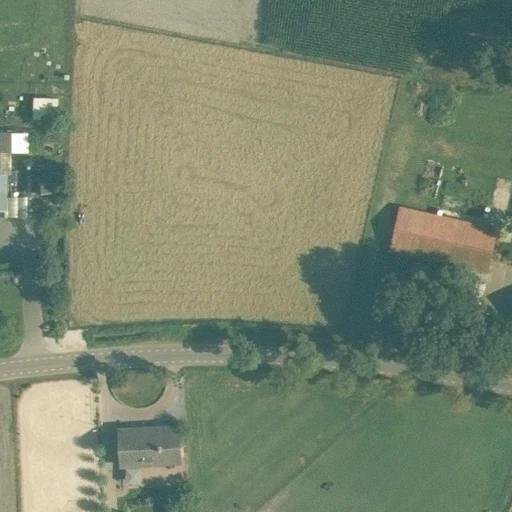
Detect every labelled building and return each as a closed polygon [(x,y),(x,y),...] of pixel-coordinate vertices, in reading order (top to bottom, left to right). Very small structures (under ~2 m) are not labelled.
[(29,95),(29,115),(54,115),(54,95),(29,95)] [(54,170),(27,169),(27,191),(54,192),(54,170)] [(487,270),(489,259),(496,228),(400,206),(390,248),(487,270)] [(478,319),(486,282),(464,278),(456,314),(478,319)] [(121,465),(180,461),(178,425),(119,428),(121,465)]
